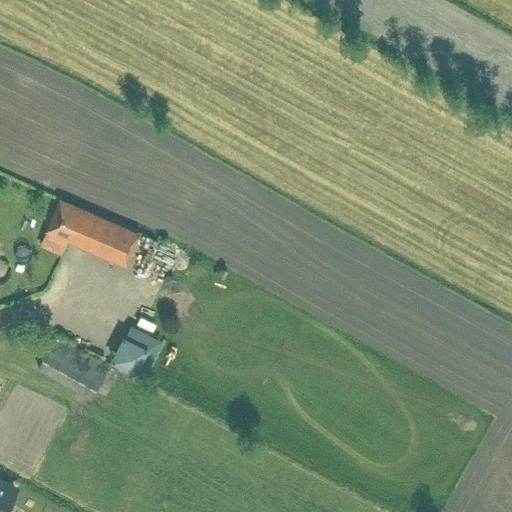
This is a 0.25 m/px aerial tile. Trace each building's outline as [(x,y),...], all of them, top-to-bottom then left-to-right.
[(59,199),(47,228),(124,262),(137,233),(59,199)] [(110,368),(128,376),(141,349),(123,340),(110,368)] [(207,340),(186,379),(240,408),(241,406),(255,414),(254,415),(274,426),(286,405),(283,404),(292,389),(277,381),(279,379),(263,370),(261,375),(250,369),(252,365),(209,341),(207,340)] [(110,370),(50,344),(40,367),(100,393),(110,370)] [(0,480),(0,511),(12,487),(0,480)]
